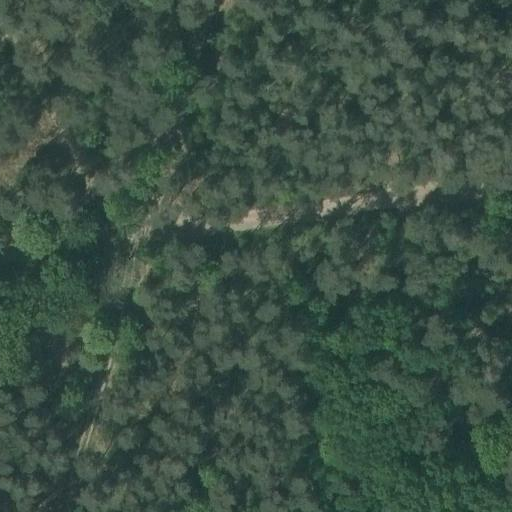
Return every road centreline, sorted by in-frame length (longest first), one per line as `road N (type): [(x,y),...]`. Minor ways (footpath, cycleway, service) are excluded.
road 1 (track): [(150,225),(181,233),(511,179)]
road 2 (track): [(56,511),(150,225)]
road 3 (track): [(150,225),(144,195),(190,0)]
road 4 (track): [(0,245),(150,225)]
